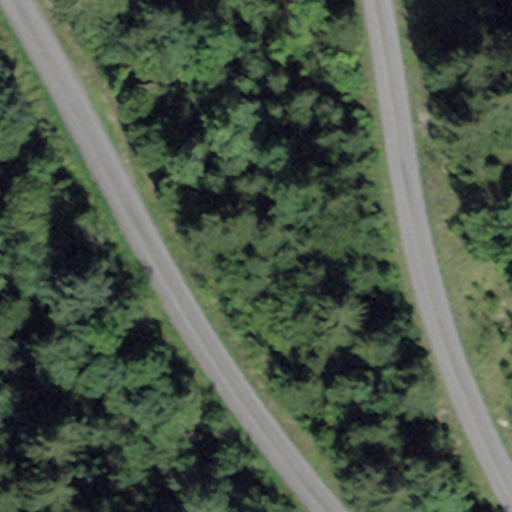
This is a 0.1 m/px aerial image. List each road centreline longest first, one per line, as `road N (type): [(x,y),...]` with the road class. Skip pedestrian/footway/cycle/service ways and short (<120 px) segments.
road 1 (track): [(9,0),(207,355),(327,511)]
road 2 (track): [(511,494),(437,334),(377,0)]
